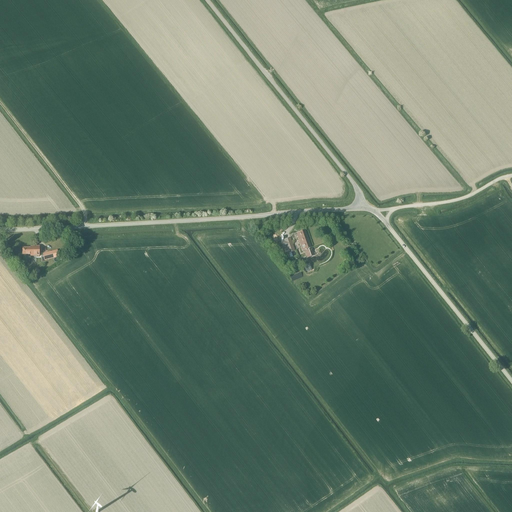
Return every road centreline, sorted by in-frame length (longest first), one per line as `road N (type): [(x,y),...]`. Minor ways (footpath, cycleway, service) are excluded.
road 1 (unclassified): [(0,228),(360,207)]
road 2 (unclassified): [(360,207),(354,183),(206,0)]
road 3 (unclassified): [(511,381),(386,223)]
road 4 (unclassified): [(392,209),(456,200),(511,175)]
